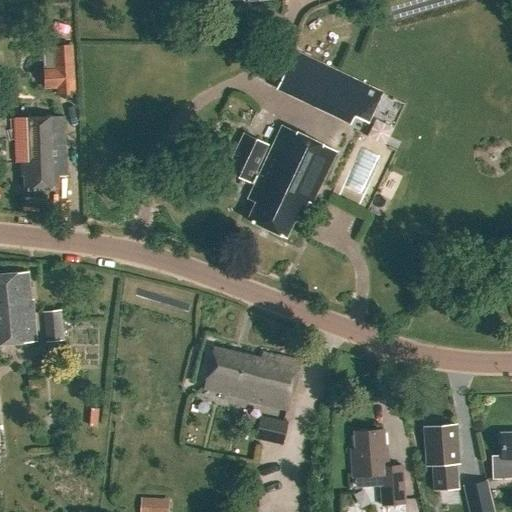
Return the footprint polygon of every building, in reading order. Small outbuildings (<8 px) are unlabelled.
[(58,88),(58,95),(76,94),(74,47),(56,48),(57,70),(45,70),(46,89),(58,88)] [(332,110),(352,119),(367,87),(348,77),(332,110)] [(14,118),(15,163),(19,163),(20,177),(23,177),(23,190),(58,189),(58,177),(66,177),(65,117),(14,118)] [(306,203),(310,204),(335,152),(282,126),(259,174),(255,172),(267,145),(243,134),(225,172),(253,186),(247,200),(255,203),(246,221),(284,239),(295,217),(299,219),(306,203)] [(98,201),(103,221),(117,218),(112,198),(98,201)] [(0,276),(0,345),(38,341),(35,311),(32,312),(31,300),(30,300),(27,273),(0,276)] [(41,312),(43,331),(62,329),(60,309),(41,312)] [(202,390),(250,401),(250,402),(287,411),(298,362),(260,353),(259,359),(212,349),(202,390)] [(88,424),(97,425),(97,408),(88,408),(88,424)] [(254,439),(282,445),(287,422),(260,416),(254,439)] [(455,426),(424,428),(427,466),(432,465),(434,491),(456,489),(455,464),(457,464),(455,426)] [(351,479),(380,477),(382,507),(405,505),(402,469),(388,470),(387,456),(385,457),(383,431),(354,434),(355,451),(349,451),(351,479)] [(511,432),(500,433),(500,455),(491,455),(491,479),(510,478),(511,475),(511,432)] [(138,511),(166,511),(167,496),(139,495),(138,511)]
